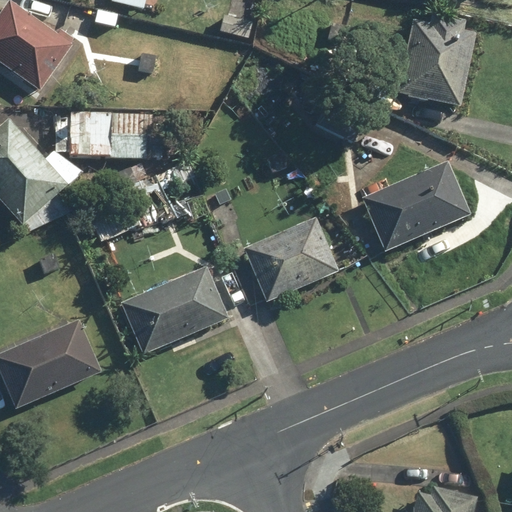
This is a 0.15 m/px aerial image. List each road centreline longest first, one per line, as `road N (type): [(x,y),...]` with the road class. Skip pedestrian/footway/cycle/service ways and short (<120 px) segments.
road 1 (residential): [(255,441),(464,353),(511,343)]
road 2 (residential): [(96,511),(255,441)]
